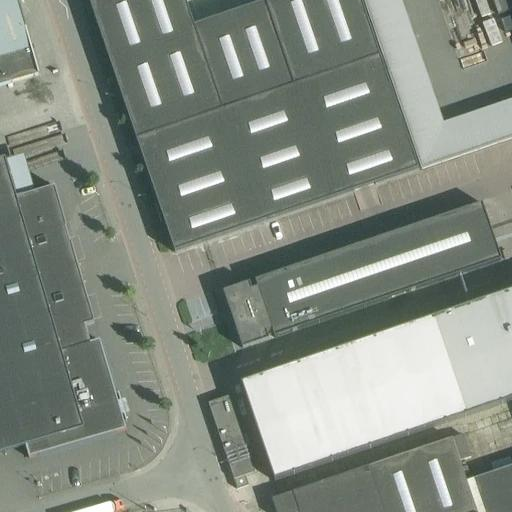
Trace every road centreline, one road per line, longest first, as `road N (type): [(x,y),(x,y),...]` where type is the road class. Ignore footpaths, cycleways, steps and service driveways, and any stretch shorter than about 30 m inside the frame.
road 1 (unclassified): [(205,468),(57,0)]
road 2 (unknown): [(144,275),(511,147)]
road 3 (unknown): [(511,260),(175,372)]
road 4 (unclassified): [(71,511),(205,468)]
